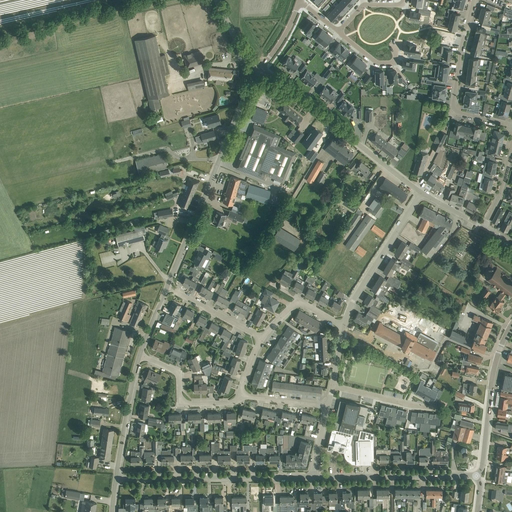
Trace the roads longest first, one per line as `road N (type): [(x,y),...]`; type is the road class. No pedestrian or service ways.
road 1 (unclassified): [(167,286),(261,68)]
road 2 (tertiary): [(420,194),(261,68)]
road 3 (residential): [(116,477),(311,476)]
road 4 (residential): [(511,125),(459,112),(453,102),(474,0)]
road 5 (residential): [(311,476),(480,474)]
road 6 (tertiary): [(480,474),(493,373),(511,324)]
road 7 (residential): [(342,324),(420,194)]
road 8 (residential): [(241,393),(235,402),(183,403),(178,374),(139,354)]
road 9 (unclassified): [(116,477),(139,354)]
